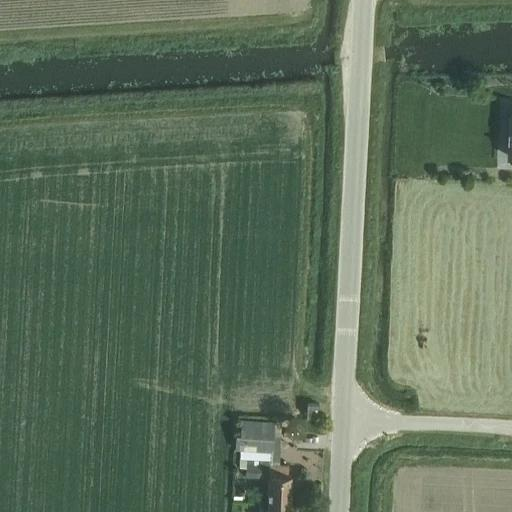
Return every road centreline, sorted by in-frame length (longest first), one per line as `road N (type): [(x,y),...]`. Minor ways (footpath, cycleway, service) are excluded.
road 1 (unclassified): [(342,420),(362,0)]
road 2 (track): [(0,39),(312,21),(313,0)]
road 3 (unclassified): [(511,427),(342,420)]
